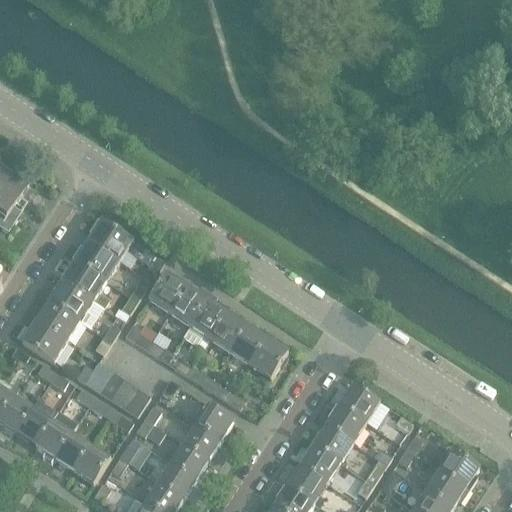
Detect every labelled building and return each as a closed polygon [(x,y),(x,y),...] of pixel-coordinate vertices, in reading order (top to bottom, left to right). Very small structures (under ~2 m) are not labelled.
[(11,215),(28,188),(0,169),(0,231),(9,237),(20,220),(11,215)] [(133,246),(101,226),(100,227),(97,225),(89,238),(91,240),(87,246),(119,268),(127,256),(143,267),(150,257),(133,246)] [(119,268),(87,246),(82,254),(80,252),(71,266),(106,288),(119,268)] [(156,279),(164,267),(156,261),(147,274),(156,279)] [(106,288),(71,266),(63,278),(65,280),(61,287),(93,308),(106,288)] [(169,320),(189,290),(175,281),(173,283),(166,278),(148,306),(169,320)] [(93,308),(61,287),(56,294),(54,292),(45,305),(80,328),(93,308)] [(138,307),(145,295),(137,290),(129,301),(138,307)] [(190,333),(207,305),(200,300),(201,298),(189,290),(169,320),(190,333)] [(129,320),(138,307),(129,301),(121,315),(129,320)] [(80,328),(45,305),(36,319),(39,321),(34,328),(67,348),(80,328)] [(210,346),(229,316),(216,307),(214,310),(207,305),(190,333),(210,346)] [(230,359),(247,331),(240,326),(241,324),(229,316),(210,346),(230,359)] [(67,348),(34,328),(30,334),(27,333),(19,345),(22,347),(21,348),(53,369),(67,348)] [(151,347),(138,339),(142,334),(133,329),(125,343),(146,356),(151,347)] [(112,347),(119,335),(111,330),(109,333),(106,331),(102,336),(95,331),(93,334),(112,347)] [(249,372),(269,342),(256,333),(254,336),(247,331),(230,359),(249,372)] [(112,347),(93,334),(90,332),(87,336),(95,342),(89,351),(95,355),(103,361),(112,347)] [(270,385),(288,358),(280,353),(282,350),(269,342),(249,372),(270,385)] [(158,364),(163,355),(151,347),(146,356),(158,364)] [(29,362),(16,353),(11,361),(24,370),(29,362)] [(191,373),(178,365),(173,373),(186,382),(191,373)] [(99,398),(112,378),(97,368),(93,376),(84,389),(99,398)] [(84,389),(93,376),(84,370),(76,383),(84,389)] [(55,379),(42,371),(37,379),(50,387),(55,379)] [(198,390),(204,381),(191,373),(186,382),(198,390)] [(109,405),(122,384),(112,378),(99,398),(109,405)] [(68,387),(55,379),(50,387),(63,395),(68,387)] [(118,411),(131,390),(122,384),(109,405),(118,411)] [(170,404),(179,391),(170,385),(161,398),(170,404)] [(128,417),(141,397),(131,390),(118,411),(128,417)] [(0,420),(14,400),(0,391),(0,420)] [(232,400),(219,391),(213,399),(227,408),(232,400)] [(367,428),(380,408),(353,391),(348,398),(345,396),(337,409),(367,428)] [(95,405),(81,395),(76,403),(89,412),(95,405)] [(137,423),(150,403),(141,397),(128,417),(137,423)] [(0,429),(15,440),(33,413),(14,400),(0,420),(0,429)] [(244,408),(232,400),(227,408),(239,416),(244,408)] [(36,411),(55,422),(60,415),(40,403),(36,411)] [(114,417),(95,405),(89,412),(109,425),(114,417)] [(353,449),(367,428),(337,409),(327,423),(331,425),(326,432),(353,449)] [(222,448),(235,428),(208,410),(195,430),(222,448)] [(153,430),(161,418),(152,412),(144,425),(153,430)] [(34,452),(52,425),(33,413),(15,440),(34,452)] [(133,429),(114,417),(109,425),(128,437),(133,429)] [(413,430),(400,422),(395,430),(408,438),(413,430)] [(54,465),(72,438),(52,425),(34,452),(54,465)] [(144,443),(153,430),(144,425),(136,438),(144,443)] [(210,467),(222,448),(195,430),(182,449),(210,467)] [(340,469),(353,449),(326,432),(322,439),(319,437),(310,450),(340,469)] [(73,477),(90,450),(72,438),(54,465),(73,477)] [(415,458),(423,447),(414,442),(408,452),(415,458)] [(197,487),(210,467),(182,449),(169,469),(197,487)] [(93,490),(111,463),(90,450),(73,477),(93,490)] [(327,489),(340,469),(310,450),(302,463),(304,465),(300,472),(327,489)] [(128,469),(136,456),(127,451),(120,462),(128,469)] [(401,479),(415,458),(408,452),(394,474),(401,479)] [(392,462),(379,454),(374,462),(378,465),(387,471),(392,462)] [(474,480),(479,473),(452,455),(439,476),(469,495),(477,482),(474,480)] [(119,482),(128,469),(120,462),(110,476),(119,482)] [(374,490),(387,471),(378,465),(366,484),(374,490)] [(184,506),(197,487),(169,469),(157,488),(184,506)] [(314,509),(327,489),(300,472),(296,479),(293,477),(284,490),(314,509)] [(400,492),(406,483),(401,479),(394,474),(388,483),(400,492)] [(469,495),(439,476),(426,496),(450,511),(453,511),(457,507),(460,509),(469,495)] [(365,504),(374,490),(366,484),(357,499),(365,504)] [(151,511),(180,511),(184,506),(157,488),(144,507),(151,511)] [(102,508),(110,495),(102,490),(93,502),(102,508)] [(312,511),(314,509),(284,490),(275,504),(278,505),(274,511),(312,511)] [(450,511),(426,496),(415,511),(450,511)]
